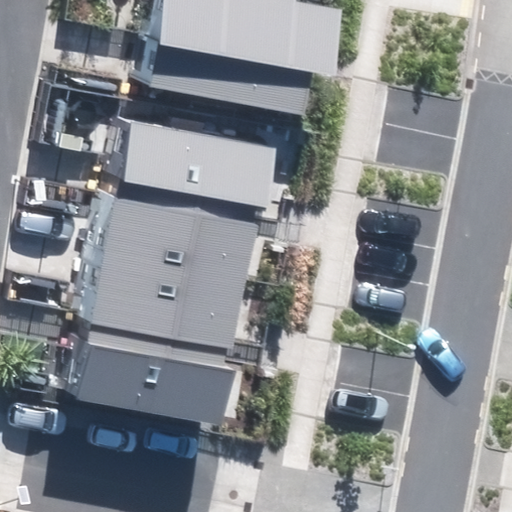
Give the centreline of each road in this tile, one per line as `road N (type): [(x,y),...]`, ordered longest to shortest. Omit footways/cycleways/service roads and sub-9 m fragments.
road 1 (residential): [(511,55),(426,511)]
road 2 (residential): [(0,459),(264,511)]
